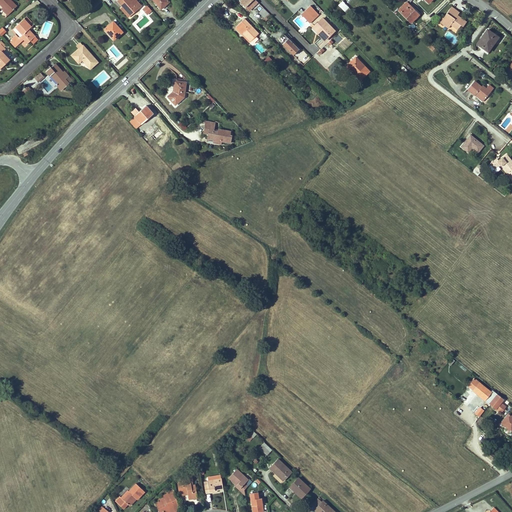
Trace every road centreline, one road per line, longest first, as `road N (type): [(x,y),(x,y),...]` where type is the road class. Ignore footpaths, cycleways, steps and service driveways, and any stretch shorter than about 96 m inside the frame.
road 1 (secondary): [(32,179),(209,0)]
road 2 (residential): [(0,92),(74,26),(49,0)]
